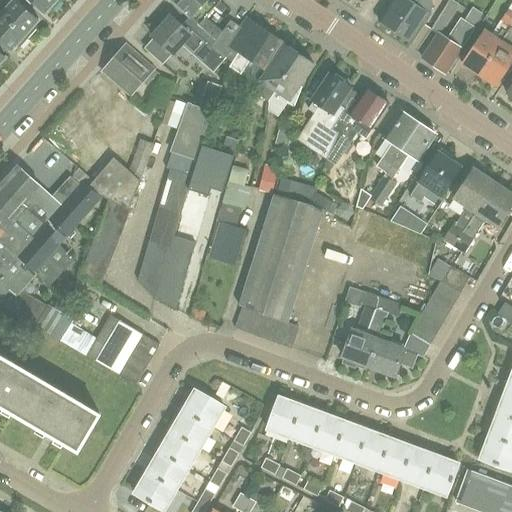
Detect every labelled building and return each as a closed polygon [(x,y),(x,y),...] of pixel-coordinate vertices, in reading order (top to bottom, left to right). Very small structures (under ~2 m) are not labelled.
[(33,27),(39,20),(16,0),(0,0),(0,13),(2,15),(28,38),(36,30),(33,27)] [(62,0),(61,0),(28,0),(45,14),(51,7),(54,10),(62,0)] [(171,0),(183,10),(191,17),(185,22),(195,31),(206,41),(208,43),(213,47),(220,52),(223,55),(227,49),(241,27),(231,20),(223,32),(206,18),(208,16),(215,8),(221,13),(227,7),(220,2),(221,1),(219,0),(171,0)] [(393,0),(380,21),(396,32),(417,0),(393,0)] [(417,0),(396,32),(412,43),(430,16),(428,14),(433,7),(432,0),(417,0)] [(447,23),(458,6),(450,1),(439,18),(447,23)] [(508,33),(511,26),(511,3),(496,28),(501,32),(497,39),(485,31),(463,64),(479,75),(502,40),(508,33)] [(445,74),(446,72),(446,71),(456,57),(461,49),(462,49),(475,28),(475,27),(484,14),(473,7),(465,21),(461,19),(448,39),(440,34),(434,42),(424,57),(423,59),(445,74)] [(28,38),(2,15),(0,13),(0,41),(12,52),(18,45),(20,47),(28,38)] [(159,25),(150,34),(153,37),(154,39),(172,55),(184,42),(197,54),(195,57),(207,67),(220,52),(213,47),(208,43),(206,41),(195,31),(185,22),(182,26),(171,17),(162,27),(159,25)] [(241,27),(227,49),(237,55),(232,62),(230,66),(241,74),(251,60),(263,68),(270,58),(281,41),(256,25),(247,19),(241,27)] [(511,26),(508,33),(502,40),(479,75),(496,86),(511,61),(511,49),(511,48),(511,46),(511,26)] [(159,73),(141,58),(126,45),(103,71),(131,96),(153,71),(157,75),(159,73)] [(277,90),(300,54),(286,45),(275,62),(263,79),(259,77),(253,88),(271,100),(277,90)] [(227,49),(223,55),(227,58),(232,62),(237,55),(227,49)] [(300,85),(303,80),(314,63),(300,54),(277,90),(271,100),(283,108),(287,102),(294,107),(302,87),(300,85)] [(349,87),(343,83),(345,79),(336,73),(334,77),(331,75),(309,109),(315,113),(300,135),(314,144),(315,150),(327,159),(338,134),(332,129),(345,109),(338,104),(349,87)] [(166,109),(175,82),(160,78),(151,104),(166,109)] [(202,107),(216,112),(225,87),(211,82),(202,107)] [(358,132),(367,138),(390,104),(366,89),(350,112),(346,109),(348,107),(347,106),(345,109),(332,129),(338,134),(327,159),(336,165),(345,152),(348,154),(353,146),(350,144),(358,132)] [(216,112),(202,107),(193,104),(175,153),(176,153),(199,161),(216,112)] [(418,123),(401,112),(385,138),(394,144),(379,168),(386,173),(418,123)] [(418,123),(386,173),(372,195),(369,199),(385,209),(400,184),(393,179),(410,154),(419,160),(436,135),(418,123)] [(227,137),(222,152),(235,156),(240,141),(227,137)] [(127,170),(137,179),(140,182),(154,144),(138,138),(127,170)] [(210,148),(218,151),(221,142),(213,140),(210,148)] [(440,198),(450,183),(461,166),(450,159),(452,156),(441,148),(410,196),(421,203),(429,191),(440,198)] [(235,161),(203,151),(199,161),(195,177),(190,191),(190,193),(209,199),(211,193),(224,197),(235,161)] [(195,177),(199,161),(176,153),(170,169),(172,169),(195,177)] [(0,281),(0,305),(53,337),(65,317),(54,310),(63,296),(56,293),(48,307),(27,294),(41,278),(50,286),(76,256),(62,244),(93,207),(101,214),(103,210),(107,199),(128,207),(137,179),(127,170),(115,159),(88,188),(82,184),(73,195),(63,206),(46,227),(42,224),(32,237),(34,240),(20,255),(16,251),(13,255),(15,256),(11,260),(16,263),(0,281)] [(63,206),(33,178),(18,165),(0,184),(0,213),(11,223),(13,221),(32,237),(42,224),(46,227),(63,206)] [(232,182),(248,187),(253,171),(236,166),(232,182)] [(266,166),(260,189),(274,192),(280,170),(266,166)] [(172,169),(168,183),(190,191),(195,177),(172,169)] [(454,224),(444,239),(455,246),(495,184),(473,170),(455,197),(468,206),(465,211),(466,211),(456,226),(454,224)] [(320,189),(284,178),(280,194),(313,203),(319,195),(320,189)] [(74,179),(66,188),(73,195),(82,184),(74,179)] [(248,187),(232,182),(230,181),(223,205),(248,212),(254,188),(248,187)] [(168,183),(163,197),(186,205),(190,193),(190,191),(168,183)] [(511,195),(495,184),(455,246),(465,253),(475,238),(474,238),(484,222),(482,221),(485,217),(499,226),(511,206),(511,195)] [(363,208),(369,199),(372,195),(362,189),(357,205),(363,208)] [(323,213),(312,206),(311,206),(274,194),(239,306),(244,307),(255,311),(266,316),(277,320),(288,324),(323,213)] [(312,206),(323,213),(334,220),(340,209),(318,196),(312,206)] [(163,197),(159,211),(182,219),(186,205),(163,197)] [(107,199),(103,210),(124,217),(128,207),(107,199)] [(401,226),(410,214),(400,207),(391,221),(401,226)] [(103,210),(101,214),(99,220),(120,228),(124,217),(103,210)] [(159,211),(155,225),(177,233),(182,219),(159,211)] [(34,240),(32,237),(13,221),(11,223),(0,213),(0,281),(16,263),(11,260),(15,256),(13,255),(16,251),(20,255),(34,240)] [(99,220),(95,231),(116,239),(120,228),(99,220)] [(234,265),(245,231),(221,224),(211,258),(234,265)] [(155,225),(150,239),(173,247),(176,237),(177,233),(155,225)] [(95,231),(92,242),(112,250),(116,239),(95,231)] [(173,247),(173,248),(192,254),(195,243),(176,237),(173,247)] [(150,239),(146,253),(169,261),(170,258),(173,248),(173,247),(150,239)] [(92,242),(88,253),(108,260),(112,250),(92,242)] [(189,264),(192,254),(173,248),(170,258),(189,264)] [(88,253),(84,263),(105,271),(108,260),(88,253)] [(146,253),(142,267),(164,275),(167,267),(169,261),(146,253)] [(189,264),(170,258),(169,261),(167,267),(186,273),(189,264)] [(84,263),(80,274),(101,282),(105,271),(84,263)] [(451,266),(444,277),(463,289),(470,277),(451,266)] [(142,267),(138,281),(157,299),(157,298),(160,287),(164,277),(164,275),(142,267)] [(186,273),(167,267),(164,275),(164,277),(183,283),(186,273)] [(180,293),(181,289),(183,283),(164,277),(160,287),(180,293)] [(444,277),(438,289),(457,300),(463,289),(444,277)] [(161,300),(175,308),(180,293),(160,287),(157,298),(161,300)] [(438,289),(431,300),(450,311),(457,300),(438,289)] [(367,366),(370,367),(380,340),(379,340),(388,315),(393,302),(367,292),(363,304),(377,309),(367,335),(353,330),(343,357),(345,358),(343,363),(355,368),(357,362),(367,366)] [(431,300),(425,311),(444,323),(450,311),(431,300)] [(393,302),(388,315),(398,318),(403,306),(393,302)] [(511,323),(511,305),(506,302),(498,315),(511,323)] [(255,311),(244,307),(236,328),(247,332),(255,311)] [(255,311),(247,332),(258,336),(266,316),(255,311)] [(425,311),(418,323),(437,334),(444,323),(425,311)] [(266,316),(258,336),(269,341),(277,320),(266,316)] [(75,326),(64,343),(118,375),(124,364),(130,354),(137,344),(143,334),(114,317),(100,341),(75,326)] [(277,320),(269,341),(280,345),(288,324),(277,320)] [(418,323),(411,334),(431,345),(437,334),(418,323)] [(288,324),(280,345),(292,349),(299,328),(288,324)] [(137,344),(153,355),(159,345),(143,334),(137,344)] [(424,357),(431,345),(411,334),(405,350),(418,355),(424,357)] [(418,355),(405,350),(380,340),(370,367),(395,377),(399,364),(412,369),(418,355)] [(130,354),(147,365),(153,355),(137,344),(130,354)] [(124,364),(142,375),(147,365),(130,354),(124,364)] [(0,409),(2,410),(1,412),(1,413),(4,408),(13,413),(26,420),(47,384),(0,356),(0,409)] [(118,375),(136,385),(142,375),(124,364),(118,375)] [(53,443),(56,438),(65,443),(78,451),(99,415),(47,384),(26,420),(38,427),(47,433),(44,438),(46,436),(54,441),(52,443),(53,443)] [(183,411),(213,428),(225,408),(196,390),(183,411)] [(511,394),(506,392),(497,414),(511,419),(511,394)] [(290,438),(302,405),(279,397),(267,429),(290,438)] [(312,446),(324,414),(302,405),(290,438),(312,446)] [(201,449),(213,428),(183,411),(171,431),(201,449)] [(335,454),(347,422),(324,414),(312,446),(335,454)] [(511,419),(497,414),(489,437),(511,445),(511,419)] [(357,463),(369,430),(347,422),(335,454),(357,463)] [(251,433),(242,428),(234,441),(243,446),(251,433)] [(380,471),(392,439),(369,430),(357,463),(380,471)] [(189,470),(201,449),(171,431),(159,452),(189,470)] [(511,445),(489,437),(481,459),(511,470),(511,445)] [(402,479),(414,447),(392,439),(380,471),(402,479)] [(425,488),(437,456),(414,447),(402,479),(425,488)] [(239,454),(230,448),(222,461),(231,467),(239,454)] [(176,490),(189,470),(159,452),(147,473),(176,490)] [(437,456),(425,488),(447,496),(459,464),(437,456)] [(281,465),(268,458),(263,468),(277,475),(281,465)] [(227,474),(217,469),(210,482),(219,488),(227,474)] [(303,475),(289,469),(284,478),(298,485),(303,475)] [(488,477),(467,469),(456,501),(476,509),(488,477)] [(164,511),(176,490),(147,473),(135,494),(164,511)] [(476,509),(485,511),(498,511),(509,485),(488,477),(476,509)] [(324,486),(310,480),(306,489),(319,496),(324,486)] [(511,511),(511,485),(509,485),(498,511),(511,511)] [(197,502),(207,507),(214,494),(205,489),(197,502)] [(345,497),(332,491),(327,500),(341,507),(345,497)] [(241,511),(249,497),(240,492),(232,506),(241,511)] [(249,497),(241,511),(242,511),(250,511),(257,502),(249,497)] [(364,511),(367,508),(353,501),(348,511),(350,511),(364,511)] [(203,511),(207,507),(197,502),(191,511),(203,511)]
